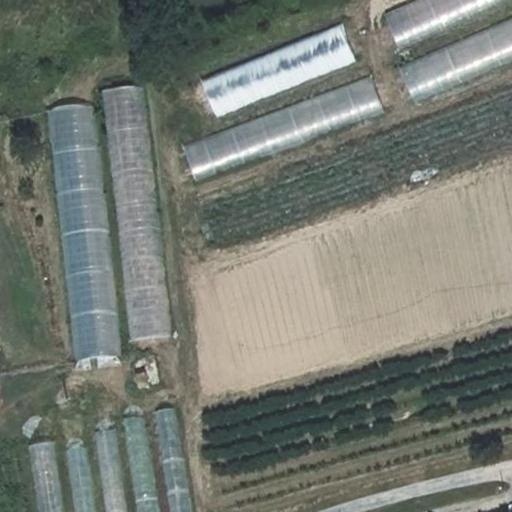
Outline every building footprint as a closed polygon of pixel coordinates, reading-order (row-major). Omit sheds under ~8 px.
[(511,0),(409,0),(384,10),(398,44),(511,0)] [(344,28),(201,73),(213,111),(356,66),(344,28)] [(165,335),(146,77),(107,80),(126,338),(165,335)] [(374,79),(183,140),(193,173),(384,113),(374,79)] [(116,366),(97,102),(53,106),(72,369),(116,366)] [(40,511),(63,511),(54,439),(32,441),(40,511)]
